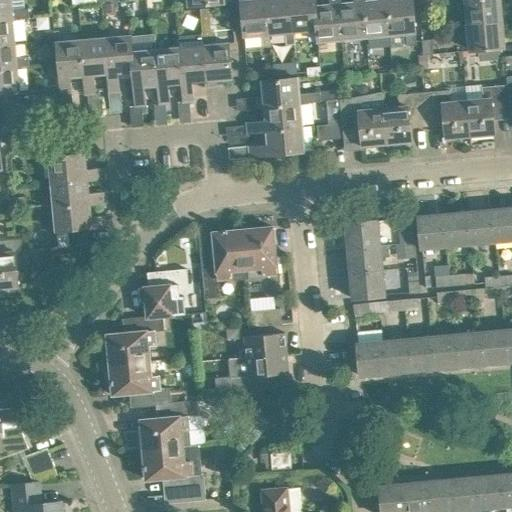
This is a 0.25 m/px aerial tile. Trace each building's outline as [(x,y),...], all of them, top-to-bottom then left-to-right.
[(0,0),(0,22),(13,21),(11,0),(0,0)] [(245,0),(241,0),(244,36),(261,35),(262,47),(272,46),(271,34),(270,34),(267,0),(245,0)] [(267,0),(270,34),(271,34),(285,33),(286,45),(296,44),(295,32),(295,31),(294,32),(291,0),(267,0)] [(291,0),(294,32),(295,31),(295,32),(316,30),(317,30),(315,6),(316,6),(315,0),(291,0)] [(329,0),(330,4),(316,6),(315,6),(317,30),(316,30),(318,41),(342,39),(339,4),(342,3),(341,0),(329,0)] [(365,0),(353,0),(354,2),(342,3),(339,4),(342,39),(366,37),(363,1),(366,1),(365,0)] [(377,0),(366,1),(363,1),(366,37),(390,35),(387,0),(377,0)] [(417,45),(412,0),(387,0),(390,35),(407,33),(408,45),(417,45)] [(466,0),(468,24),(501,21),(498,0),(466,0)] [(115,2),(103,3),(104,13),(116,12),(115,2)] [(430,17),(429,2),(419,3),(420,18),(430,17)] [(212,31),(210,8),(200,9),(202,33),(199,33),(200,34),(205,80),(205,87),(217,86),(217,80),(232,78),(229,43),(216,44),(215,30),(212,31)] [(13,21),(0,22),(0,46),(15,45),(13,21)] [(468,24),(471,50),(503,47),(501,21),(468,24)] [(181,83),(182,101),(194,100),(193,82),(205,80),(200,34),(178,35),(179,47),(181,83)] [(131,35),(105,37),(108,73),(107,73),(108,92),(120,91),(118,72),(133,71),(132,51),(131,35)] [(108,73),(105,37),(81,39),(84,75),(83,75),(84,94),(96,93),(95,75),(107,73),(108,73)] [(432,38),(422,39),(423,54),(433,53),(432,38)] [(62,105),(73,104),(71,77),(83,75),(84,75),(81,39),(57,42),(61,100),(62,105)] [(16,57),(15,45),(0,46),(0,70),(17,69),(30,68),(29,56),(16,57)] [(181,83),(179,47),(156,49),(159,85),(157,85),(159,103),(170,102),(169,84),(181,83)] [(156,49),(132,51),(137,105),(146,104),(145,86),(157,85),(159,85),(156,49)] [(427,54),(418,55),(419,67),(428,66),(427,54)] [(19,91),(17,69),(0,70),(0,94),(19,93),(19,91)] [(298,77),(282,79),(262,81),(264,96),(257,97),(259,108),(265,108),(264,106),(300,103),(300,102),(321,100),(320,92),(299,94),(298,77)] [(483,97),(467,99),(470,136),(495,134),(493,115),(510,115),(507,84),(482,87),(483,97)] [(61,100),(60,87),(19,91),(19,93),(20,103),(61,100)] [(424,91),(427,121),(444,120),(446,138),(470,136),(467,99),(451,100),(450,89),(424,91)] [(382,91),(340,100),(343,133),(344,133),(344,129),(360,127),(362,146),(387,144),(382,91)] [(383,107),(387,144),(411,141),(409,123),(427,121),(424,91),(398,94),(399,105),(383,107)] [(302,126),(300,103),(264,106),(265,108),(266,120),(247,122),(248,134),(267,132),(267,129),(302,126)] [(305,151),(302,126),(267,129),(267,132),(268,144),(249,146),(250,157),(270,156),(270,154),(305,151)] [(62,155),(61,143),(43,144),(45,166),(50,165),(52,181),(87,178),(87,180),(106,179),(105,167),(86,169),(85,153),(62,155)] [(87,178),(52,181),(54,205),(89,202),(90,204),(108,203),(107,191),(88,193),(87,180),(87,178)] [(89,202),(54,205),(58,247),(69,246),(68,229),(80,229),(89,228),(111,226),(109,215),(91,217),(90,204),(89,202)] [(511,239),(511,207),(492,209),(495,241),(511,239)] [(495,241),(492,209),(468,212),(471,244),(495,241)] [(471,244),(468,212),(443,214),(446,246),(471,244)] [(446,246),(443,214),(418,216),(421,248),(446,246)] [(402,218),(405,243),(415,242),(412,217),(402,218)] [(380,245),(378,220),(346,223),(348,248),(388,244),(380,245)] [(243,229),(247,276),(277,273),(273,226),(243,229)] [(89,228),(80,229),(76,233),(77,242),(91,241),(89,228)] [(200,246),(202,266),(204,298),(220,296),(218,278),(232,277),(247,276),(243,229),(227,231),(227,229),(223,229),(223,231),(213,232),(214,245),(200,246)] [(416,257),(415,242),(405,243),(406,258),(416,257)] [(389,256),(388,244),(348,248),(351,273),(382,270),(381,256),(389,256)] [(0,288),(19,287),(15,250),(0,251),(0,288)] [(167,261),(166,251),(164,251),(157,259),(157,262),(167,261)] [(146,300),(147,316),(147,317),(163,315),(163,316),(178,314),(176,296),(172,296),(171,285),(188,284),(187,268),(156,271),(158,285),(141,287),(142,301),(146,300)] [(385,295),(382,270),(351,273),(353,298),(385,295)] [(473,272),(449,274),(450,285),(474,282),(473,272)] [(511,281),(511,273),(498,275),(499,283),(500,283),(511,281)] [(450,285),(449,274),(436,276),(437,286),(450,285)] [(499,283),(498,275),(484,276),(485,284),(499,283)] [(419,276),(407,277),(409,292),(420,291),(419,276)] [(511,294),(511,281),(500,283),(501,296),(511,294)] [(501,296),(500,283),(499,283),(485,284),(486,297),(501,296)] [(467,299),(466,289),(451,290),(452,301),(467,299)] [(452,301),(451,290),(437,291),(438,302),(452,301)] [(418,297),(403,298),(404,309),(419,307),(418,297)] [(404,309),(403,298),(388,300),(389,310),(404,309)] [(368,303),(360,303),(353,304),(354,314),(369,313),(368,303)] [(250,310),(252,327),(283,324),(281,308),(250,310)] [(147,317),(147,316),(131,317),(132,332),(107,334),(110,365),(149,361),(148,344),(155,343),(154,330),(164,329),(163,316),(163,315),(147,317)] [(241,337),(240,328),(226,329),(227,338),(241,337)] [(507,361),(505,330),(480,332),(483,364),(507,361)] [(265,334),(244,336),(246,356),(287,352),(285,332),(265,334)] [(483,364),(480,332),(456,334),(459,366),(483,364)] [(459,366),(456,334),(431,336),(434,368),(459,366)] [(434,368),(431,336),(407,339),(410,371),(434,368)] [(410,371),(407,339),(382,341),(385,373),(410,371)] [(385,373),(382,341),(357,343),(360,375),(385,373)] [(246,356),(230,358),(231,377),(232,387),(246,385),(265,384),(265,375),(289,373),(287,352),(246,356)] [(149,361),(110,365),(113,394),(138,392),(139,406),(164,404),(171,403),(170,388),(160,388),(158,375),(151,375),(149,361)] [(164,404),(166,417),(141,419),(143,449),(181,445),(201,443),(196,401),(171,403),(164,404)] [(0,458),(29,448),(20,425),(14,426),(18,420),(13,407),(0,408),(0,458)] [(181,445),(143,449),(146,479),(171,477),(173,503),(206,499),(203,473),(194,473),(193,461),(183,461),(181,445)] [(48,447),(23,457),(33,483),(39,482),(60,480),(48,447)] [(266,465),(294,464),(293,451),(266,452),(266,465)] [(511,505),(511,473),(503,474),(506,506),(511,505)] [(506,506),(503,474),(478,476),(481,508),(506,506)] [(457,511),(481,508),(478,476),(454,478),(457,511)] [(440,511),(457,511),(454,478),(429,481),(432,511),(440,511)] [(432,511),(429,481),(405,483),(407,511),(432,511)] [(41,503),(39,482),(33,483),(13,485),(15,511),(62,511),(61,501),(41,503)] [(407,511),(405,483),(380,485),(382,511),(407,511)] [(283,489),(263,490),(264,511),(301,511),(299,487),(287,488),(283,489)]
